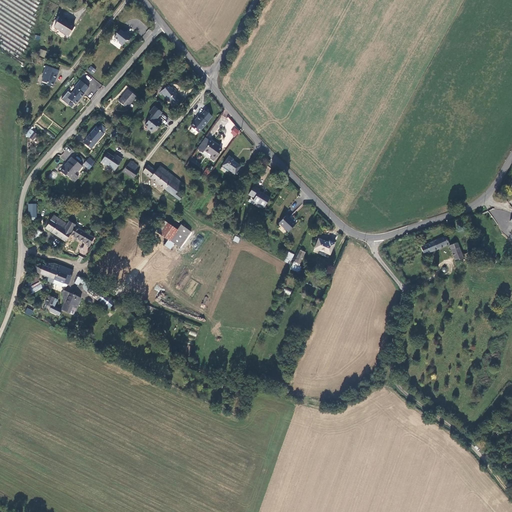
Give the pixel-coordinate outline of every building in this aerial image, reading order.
[(54,26),(69,36),(74,26),(60,17),(54,26)] [(124,33),(120,30),(118,31),(116,32),(117,33),(114,37),(118,41),(119,42),(122,45),(126,40),(128,41),(131,37),(125,32),(124,33)] [(40,49),(38,56),(44,58),(46,51),(40,49)] [(42,65),(44,58),(38,56),(36,63),(42,65)] [(92,75),(96,70),(91,65),(87,70),(92,75)] [(58,71),(45,66),(41,75),(43,76),(41,82),(46,83),(46,85),(52,87),(54,82),(53,82),(54,79),(55,80),(58,71)] [(88,88),(80,80),(74,87),(75,88),(67,97),(76,105),(83,95),(88,88)] [(181,100),(176,93),(177,92),(174,88),(173,89),(171,87),(170,88),(168,85),(159,92),(161,95),(163,94),(170,103),(173,107),(181,100)] [(126,109),(136,97),(128,90),(119,102),(126,109)] [(157,119),(161,113),(154,107),(148,113),(151,115),(147,120),(147,121),(144,125),(147,128),(147,129),(151,132),(155,128),(156,126),(158,127),(161,123),(157,119)] [(212,116),(204,110),(199,116),(199,115),(196,119),(196,120),(191,127),(198,133),(212,116)] [(91,149),(104,134),(95,127),(86,138),(87,139),(84,143),(91,149)] [(230,132),(235,137),(240,131),(235,127),(230,132)] [(25,135),(30,138),(35,132),(30,129),(25,135)] [(203,153),(204,150),(210,141),(205,137),(197,149),(203,153)] [(214,161),(222,149),(215,144),(210,141),(204,150),(212,155),(210,158),(214,161)] [(68,149),(65,152),(64,152),(60,157),(65,161),(72,152),(68,149)] [(107,165),(108,166),(115,158),(107,153),(101,162),(106,166),(107,165)] [(115,171),(121,161),(116,156),(115,158),(108,166),(110,167),(109,168),(115,171)] [(234,174),(240,166),(233,160),(233,159),(229,156),(222,165),(234,174)] [(82,167),(70,157),(66,163),(67,164),(60,172),(64,176),(66,176),(73,182),(77,177),(74,174),(76,171),(78,172),(82,167)] [(89,158),(86,161),(89,164),(92,167),(94,163),(89,158)] [(135,169),(137,167),(130,162),(127,165),(123,171),(133,179),(138,172),(135,169)] [(142,172),(179,201),(183,197),(177,192),(183,183),(160,165),(155,171),(147,165),(142,172)] [(265,207),(270,198),(259,192),(261,188),(255,184),(249,195),(254,198),(252,201),(265,207)] [(45,228),(65,242),(70,235),(69,234),(63,230),(67,224),(54,215),(45,228)] [(296,224),(287,215),(279,224),(288,232),(296,224)] [(69,234),(75,225),(69,220),(67,224),(63,230),(69,234)] [(155,230),(160,234),(167,224),(162,220),(155,230)] [(170,241),(177,231),(167,224),(160,234),(168,239),(170,241)] [(181,225),(177,231),(170,241),(173,243),(178,247),(189,231),(181,225)] [(89,247),(94,238),(76,227),(71,235),(89,247)] [(37,242),(43,232),(37,228),(32,239),(37,242)] [(424,255),(449,245),(448,243),(449,243),(449,240),(447,241),(445,236),(421,247),(424,255)] [(170,241),(168,239),(164,244),(170,249),(173,243),(170,241)] [(329,243),(317,239),(314,248),(329,255),(334,243),(329,241),(329,243)] [(464,259),(457,243),(449,246),(456,262),(464,259)] [(304,253),(300,251),(294,262),(299,265),(304,253)] [(36,272),(55,280),(61,266),(54,263),(47,263),(46,266),(42,264),(41,269),(37,267),(36,272)] [(63,283),(68,285),(74,271),(61,266),(55,280),(54,283),(61,286),(63,283)] [(92,285),(86,281),(84,285),(83,288),(83,290),(88,293),(92,285)] [(33,292),(43,288),(40,282),(30,286),(33,292)] [(87,294),(98,300),(98,299),(103,293),(92,285),(88,293),(87,294)] [(64,303),(65,303),(66,304),(70,294),(64,291),(62,293),(64,303)] [(113,299),(103,293),(98,299),(108,306),(113,299)] [(65,303),(62,309),(74,315),(81,298),(70,294),(66,304),(65,303)] [(53,301),(57,303),(58,299),(49,295),(44,307),(50,310),(51,307),(53,301)] [(43,309),(59,316),(62,310),(55,307),(54,309),(51,307),(50,310),(44,307),(43,309)]
